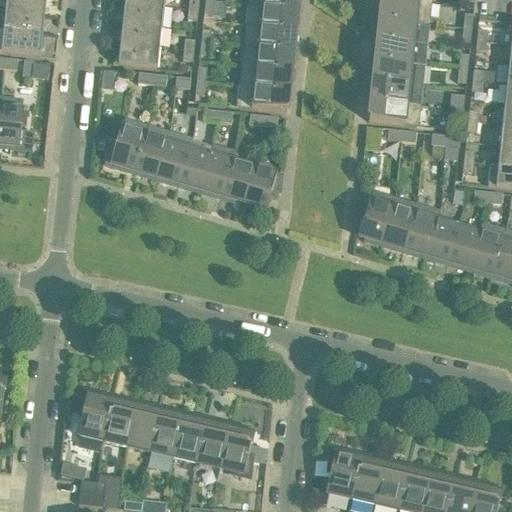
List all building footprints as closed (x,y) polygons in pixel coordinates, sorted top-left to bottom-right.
[(6,0),(5,13),(44,17),(46,0),(6,0)] [(124,0),(124,5),(163,10),(164,0),(124,0)] [(249,0),(249,8),(297,13),(298,0),(249,0)] [(189,1),(188,12),(198,13),(199,3),(189,1)] [(381,1),(379,22),(427,27),(429,7),(381,1)] [(214,4),(205,3),(203,17),(212,18),(214,4)] [(124,5),(122,26),(161,30),(163,10),(124,5)] [(247,28),(295,33),(297,13),(249,8),(247,28)] [(198,13),(188,12),(186,23),(196,24),(198,13)] [(5,13),(3,33),(42,37),(44,17),(5,13)] [(464,16),(462,31),(471,32),(473,20),(473,17),(464,16)] [(379,22),(377,42),(413,46),(415,27),(427,28),(427,27),(379,22)] [(122,26),(120,46),(159,50),(161,30),(122,26)] [(247,28),(245,48),(293,54),(295,33),(247,28)] [(202,29),(200,43),(209,44),(211,30),(202,29)] [(471,32),(462,31),(461,45),(470,46),(471,32)] [(477,32),(476,43),(486,44),(487,34),(477,32)] [(42,37),(3,33),(0,55),(40,59),(42,37)] [(184,42),(183,53),(193,54),(194,43),(184,42)] [(377,42),(375,62),(423,67),(425,47),(413,46),(377,42)] [(209,44),(200,43),(199,58),(208,59),(209,44)] [(486,44),(476,43),(475,54),(485,55),(486,44)] [(159,50),(120,46),(117,66),(117,67),(157,72),(159,50)] [(245,48),(242,69),(291,74),(293,54),(245,48)] [(193,54),(183,53),(182,64),(192,65),(193,54)] [(459,57),(458,71),(467,72),(468,58),(459,57)] [(3,61),(2,72),(16,74),(17,63),(3,61)] [(375,62),(372,83),(420,88),(423,67),(375,62)] [(242,69),(240,89),(288,94),(291,74),(242,69)] [(198,70),(196,84),(205,85),(206,71),(198,70)] [(467,72),(458,71),(456,86),(465,86),(467,72)] [(473,73),(472,84),(482,85),(483,74),(473,73)] [(137,87),(151,89),(152,77),(138,76),(137,87)] [(152,77),(151,89),(165,90),(166,79),(152,77)] [(175,91),(189,93),(190,81),(176,80),(175,91)] [(372,83),(370,103),(418,108),(420,88),(372,83)] [(205,85),(196,84),(194,98),(203,99),(205,85)] [(482,85),(472,84),(471,95),(480,96),(482,85)] [(511,88),(506,88),(503,108),(511,108),(511,88)] [(288,94),(240,89),(238,110),(286,115),(288,94)] [(455,97),(454,112),(463,113),(464,98),(455,97)] [(0,101),(0,148),(1,148),(0,150),(30,153),(31,144),(31,137),(19,135),(20,124),(22,104),(0,101)] [(418,108),(370,103),(368,124),(416,129),(418,108)] [(511,108),(503,108),(501,128),(511,129),(511,108)] [(463,113),(454,112),(452,126),(461,127),(463,113)] [(203,124),(217,125),(218,114),(204,113),(203,124)] [(469,113),(467,124),(477,125),(478,115),(469,113)] [(218,114),(217,125),(231,127),(232,116),(218,114)] [(248,128),(262,130),(264,119),(250,117),(248,128)] [(264,119),(262,130),(276,131),(277,121),(264,119)] [(127,172),(134,174),(147,130),(124,124),(115,153),(108,151),(107,159),(106,168),(127,174),(127,172)] [(477,125),(467,124),(466,135),(476,136),(477,125)] [(511,129),(501,128),(499,148),(511,149),(511,129)] [(139,178),(155,183),(168,136),(147,130),(134,174),(140,176),(139,178)] [(366,131),(364,152),(379,154),(381,133),(367,131),(366,131)] [(387,143),(400,145),(402,134),(388,132),(387,143)] [(402,134),(400,145),(414,146),(415,135),(402,134)] [(171,185),(177,187),(190,143),(168,136),(155,183),(171,187),(171,185)] [(430,148),(444,150),(445,139),(432,137),(430,148)] [(445,139),(444,150),(458,151),(459,140),(445,139)] [(183,191),(199,195),(212,149),(211,149),(191,143),(190,143),(177,187),(184,189),(183,191)] [(489,167),(489,168),(511,170),(511,149),(499,148),(497,168),(489,167)] [(215,198),(221,200),(234,156),(212,149),(199,195),(214,200),(215,198)] [(464,154),(463,165),(473,166),(474,155),(464,154)] [(227,204),(243,208),(253,171),(232,165),(235,156),(234,156),(221,200),(228,202),(227,204)] [(473,166),(463,165),(462,176),(472,177),(473,166)] [(511,170),(489,168),(487,189),(511,191),(511,170)] [(253,171),(243,208),(258,213),(259,211),(266,213),(272,193),(278,195),(280,179),(253,171)] [(473,205),(487,206),(488,195),(474,194),(473,205)] [(365,244),(380,248),(394,202),(371,195),(369,205),(358,202),(356,218),(364,220),(359,240),(366,242),(365,244)] [(488,195),(487,206),(500,208),(502,197),(488,195)] [(397,251),(403,253),(416,208),(394,202),(380,248),(396,253),(397,251)] [(409,257),(424,261),(438,215),(416,208),(403,253),(409,255),(409,257)] [(440,264),(447,265),(457,230),(436,224),(439,215),(438,215),(424,261),(440,266),(440,264)] [(452,270),(468,274),(482,228),(481,227),(478,237),(457,230),(447,265),(453,267),(452,270)] [(484,276),(491,278),(504,234),(482,228),(468,274),(483,279),(484,276)] [(511,236),(504,234),(491,278),(497,280),(496,282),(511,286),(511,236)] [(78,439),(102,444),(111,405),(105,404),(106,399),(82,394),(80,416),(83,417),(78,439)] [(102,444),(126,449),(136,406),(119,402),(118,407),(111,405),(102,444)] [(126,449),(149,454),(158,416),(152,414),(153,410),(136,406),(126,449)] [(149,454),(173,460),(183,417),(166,413),(165,417),(158,416),(149,454)] [(173,460),(196,465),(205,427),(199,425),(200,421),(183,417),(173,460)] [(196,465),(220,470),(229,428),(212,424),(211,428),(205,427),(196,465)] [(229,428),(220,470),(234,473),(234,478),(249,481),(251,460),(248,459),(252,438),(245,436),(246,432),(229,428)] [(326,497),(350,503),(360,463),(353,461),(354,457),(331,452),(328,474),(331,475),(326,497)] [(350,503),(373,508),(384,464),(367,460),(366,464),(360,463),(350,503)] [(373,508),(390,511),(397,511),(406,474),(400,472),(401,468),(384,464),(373,508)] [(85,481),(87,468),(63,465),(61,477),(85,481)] [(397,511),(421,511),(431,475),(414,471),(413,475),(406,474),(397,511)] [(421,511),(446,511),(453,485),(447,483),(448,479),(431,475),(421,511)] [(102,511),(115,511),(116,511),(117,506),(118,496),(120,480),(98,477),(97,486),(104,487),(103,499),(102,511)] [(446,511),(471,511),(478,486),(461,482),(460,486),(453,485),(446,511)] [(81,484),(79,496),(103,499),(104,487),(97,486),(81,484)] [(478,486),(471,511),(509,511),(498,508),(501,496),(493,494),(495,490),(478,486)] [(103,499),(79,496),(78,508),(102,511),(103,499)]
